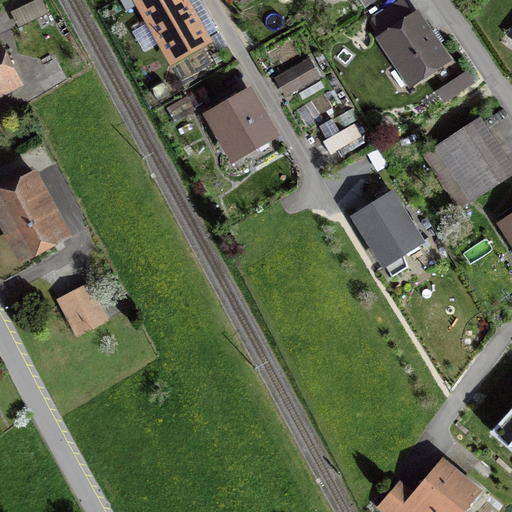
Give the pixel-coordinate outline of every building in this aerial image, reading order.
[(161,0),(141,12),(175,69),(211,48),(182,0),(161,0)] [(411,83),(446,60),(416,15),(381,38),(411,83)] [(0,87),(18,79),(0,45),(0,87)] [(277,79),(286,94),(316,76),(307,61),(277,79)] [(466,73),(447,85),(454,95),(472,83),(466,73)] [(210,116),(233,157),(273,134),(249,93),(232,103),(229,96),(219,102),(223,108),(210,116)] [(477,120),(425,154),(459,208),(511,173),(477,120)] [(353,124),(323,141),(330,154),(361,137),(353,124)] [(0,195),(0,208),(25,254),(61,235),(26,169),(0,182),(0,191),(1,194),(0,195)] [(390,194),(355,216),(392,276),(407,266),(402,254),(420,243),(390,194)] [(511,214),(499,223),(511,241),(511,214)] [(106,320),(88,284),(59,300),(77,335),(106,320)] [(511,408),(491,432),(511,450),(511,408)] [(399,483),(379,507),(385,511),(459,511),(477,491),(442,462),(414,496),(399,483)]
